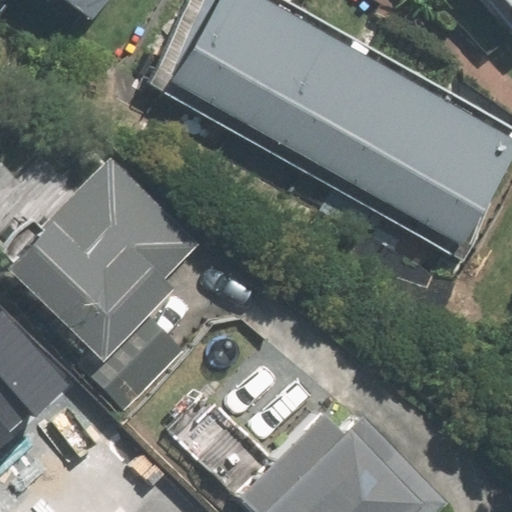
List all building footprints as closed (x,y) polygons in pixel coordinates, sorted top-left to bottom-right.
[(42,0),(57,10),(64,0),(42,0)] [(173,0),(128,81),(433,249),(501,126),(269,0),(173,0)] [(511,0),(466,0),(493,30),(511,12),(511,0)] [(0,230),(0,286),(72,352),(179,237),(87,153),(25,220),(17,212),(0,230)] [(0,395),(21,418),(64,378),(0,310),(0,395)] [(0,395),(0,449),(14,437),(10,432),(21,418),(0,395)] [(224,511),(225,511),(406,511),(420,498),(332,410),(317,425),(313,420),(306,425),(291,410),(213,490),(230,505),(224,511)]
